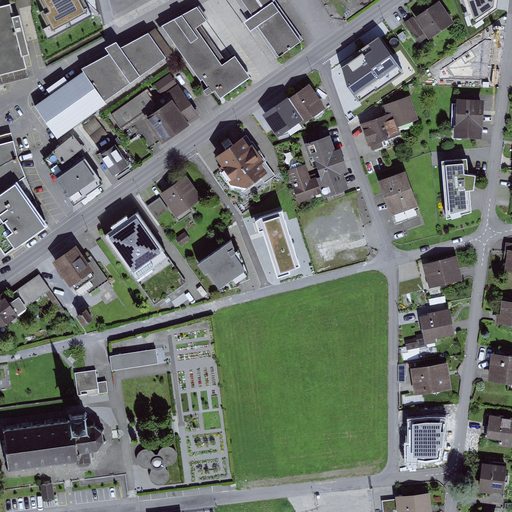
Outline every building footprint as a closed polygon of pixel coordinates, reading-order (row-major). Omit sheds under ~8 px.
[(40,0),(46,11),(41,13),(49,27),(44,29),(49,38),(90,16),(81,0),(40,0)] [(257,25),(278,55),(302,39),(276,0),(243,0),(253,14),(244,20),(250,30),(257,25)] [(464,0),(472,25),(496,8),(496,0),(464,0)] [(10,2),(0,4),(0,73),(26,67),(23,54),(29,53),(19,13),(13,14),(10,2)] [(439,2),(408,23),(418,37),(427,31),(430,35),(452,20),(439,2)] [(149,31),(166,56),(177,47),(202,82),(207,78),(222,98),(250,76),(234,54),(226,61),(200,24),(206,20),(198,6),(149,31)] [(83,70),(105,102),(166,56),(149,31),(121,46),(115,39),(105,46),(109,53),(81,67),(83,70)] [(401,72),(378,39),(369,45),(373,51),(364,57),(362,55),(343,69),(354,84),(349,88),(358,101),(401,72)] [(485,41),(447,67),(454,76),(486,77),(490,41),(485,41)] [(0,83),(29,76),(26,67),(0,73),(0,83)] [(35,105),(57,136),(105,102),(83,70),(35,105)] [(143,117),(162,141),(200,115),(168,72),(155,83),(165,101),(143,117)] [(309,84),(289,98),(302,116),(304,118),(323,105),(309,84)] [(392,111),(364,120),(373,147),(396,139),(394,132),(425,121),(415,90),(388,99),(392,111)] [(278,132),(302,116),(289,98),(289,96),(265,112),(278,132)] [(480,101),(458,100),(456,133),(479,134),(480,101)] [(0,134),(0,191),(17,181),(26,174),(17,155),(11,131),(0,134)] [(45,157),(73,203),(103,181),(84,152),(86,150),(73,133),(45,157)] [(334,150),(329,136),(309,143),(326,192),(346,185),(341,170),(344,169),(337,149),(334,150)] [(262,171),(241,139),(218,154),(239,186),(262,171)] [(115,143),(98,153),(117,176),(133,166),(115,143)] [(466,158),(443,160),(447,218),(470,211),(468,187),(472,187),(474,174),(467,172),(466,158)] [(305,166),(288,171),(299,201),(321,194),(315,179),(310,180),(305,166)] [(404,172),(381,181),(393,212),(416,204),(404,172)] [(163,193),(179,215),(200,199),(184,177),(163,193)] [(17,181),(0,191),(0,244),(6,253),(48,224),(17,181)] [(167,257),(137,213),(107,233),(137,277),(167,257)] [(281,214),(261,220),(278,273),(298,267),(281,214)] [(203,260),(220,285),(245,268),(227,243),(203,260)] [(77,247),(56,262),(73,285),(93,271),(77,247)] [(454,258),(426,265),(431,283),(458,276),(454,258)] [(39,276),(6,300),(15,314),(49,290),(39,276)] [(0,295),(0,324),(15,314),(6,300),(2,294),(0,295)] [(511,322),(511,302),(503,301),(501,315),(498,315),(498,321),(511,322)] [(89,308),(80,314),(87,324),(96,318),(89,308)] [(453,309),(426,315),(430,336),(458,331),(453,309)] [(110,357),(112,370),(157,363),(155,350),(110,357)] [(511,356),(493,355),(491,378),(511,379),(511,356)] [(450,361),(416,366),(420,392),(454,387),(450,361)] [(76,372),(74,373),(78,396),(82,396),(81,390),(99,388),(100,394),(107,393),(106,381),(97,382),(96,370),(76,372)] [(9,426),(14,467),(84,458),(83,450),(101,448),(104,444),(107,439),(106,428),(97,425),(94,422),(93,411),(77,413),(78,417),(9,426)] [(511,428),(511,419),(492,417),(489,435),(501,437),(500,442),(510,444),(511,428)] [(426,424),(413,425),(413,457),(437,458),(441,424),(426,424)] [(175,469),(177,453),(159,452),(159,456),(138,455),(137,469),(153,470),(152,486),(167,487),(168,468),(175,469)] [(484,465),(481,488),(502,490),(504,467),(484,465)] [(45,484),(47,498),(50,498),(50,500),(55,499),(55,497),(57,497),(56,482),(45,484)] [(433,511),(432,493),(402,496),(403,511),(433,511)] [(371,511),(370,498),(338,501),(339,511),(371,511)]
